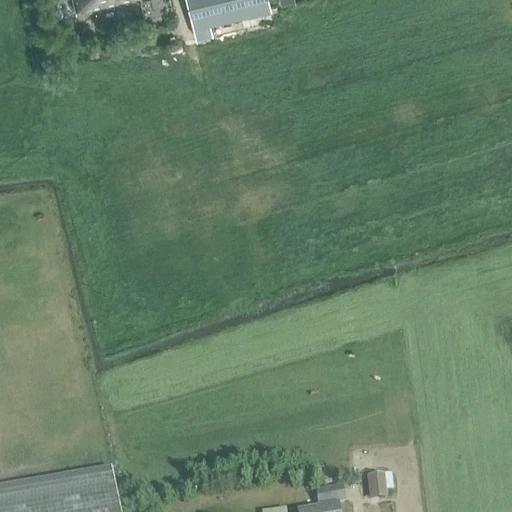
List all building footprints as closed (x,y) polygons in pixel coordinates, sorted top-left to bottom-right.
[(73,0),(76,11),(122,0),(73,0)] [(186,0),(193,27),(270,7),(268,0),(186,0)] [(0,488),(0,511),(118,511),(111,470),(0,488)] [(367,477),(369,501),(386,499),(385,490),(393,489),(391,474),(367,477)] [(314,491),(318,507),(345,502),(342,485),(314,491)]
